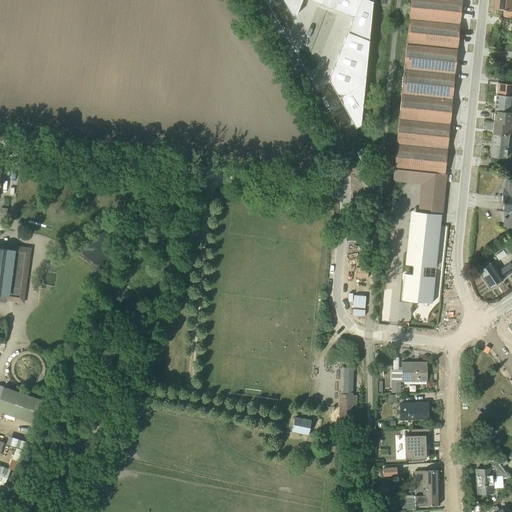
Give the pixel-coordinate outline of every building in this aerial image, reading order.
[(301,0),(307,0),(353,18),(328,80),(355,128),(387,8),(372,2),(367,0),(283,0),(291,14),(296,16),(301,0)] [(411,0),(410,20),(459,25),(461,0),(411,0)] [(511,0),(494,0),(494,9),(503,10),(502,17),(511,17),(511,0)] [(310,14),(298,40),(322,50),(334,25),(310,14)] [(410,20),(407,44),(458,50),(459,25),(410,20)] [(407,44),(404,77),(454,81),(458,50),(407,44)] [(404,77),(402,96),(452,101),(454,81),(404,77)] [(511,83),(497,83),(496,94),(511,96),(511,83)] [(511,96),(496,94),(494,110),(511,112),(511,96)] [(400,121),(450,126),(452,101),(402,96),(400,121)] [(511,112),(494,110),(493,122),(511,123),(511,112)] [(398,146),(447,151),(450,126),(400,121),(398,146)] [(493,122),(492,134),(511,135),(511,128),(510,128),(511,123),(493,122)] [(511,135),(492,134),(491,144),(511,146),(511,135)] [(511,146),(491,144),(490,156),(499,157),(501,158),(506,159),(510,159),(510,153),(511,153),(511,146)] [(447,151),(398,146),(395,171),(445,176),(447,151)] [(445,176),(395,171),(392,181),(420,185),(417,212),(441,215),(445,176)] [(511,180),(506,180),(506,189),(505,195),(503,195),(502,204),(505,204),(511,204),(511,180)] [(511,250),(509,245),(503,249),(508,255),(511,252),(511,250)] [(28,255),(0,250),(0,298),(21,301),(28,255)] [(498,261),(506,255),(503,251),(495,256),(498,261)] [(475,268),(489,288),(496,283),(497,284),(502,281),(501,279),(511,272),(511,266),(510,263),(498,271),(489,260),(475,268)] [(426,363),(402,363),(401,370),(391,370),(391,394),(402,394),(402,385),(400,385),(400,381),(426,381),(426,363)] [(341,369),(340,393),(351,394),(353,370),(341,369)] [(40,402),(0,388),(0,414),(32,425),(40,402)] [(356,397),(339,396),(337,427),(354,428),(356,397)] [(400,403),(400,420),(428,420),(427,403),(400,403)] [(289,417),(286,432),(303,436),(306,420),(289,417)] [(428,445),(428,429),(409,429),(410,435),(404,436),(405,460),(426,459),(425,445),(428,445)] [(8,436),(5,445),(22,450),(25,442),(8,436)] [(483,469),(476,469),(477,494),(496,492),(496,488),(502,488),(502,479),(507,479),(507,473),(496,461),(482,461),(483,469)] [(0,466),(0,484),(3,486),(9,470),(0,466)] [(397,476),(396,466),(382,467),(382,477),(397,476)] [(414,471),(414,496),(439,495),(439,471),(414,471)] [(439,506),(439,495),(414,496),(401,496),(401,511),(415,511),(415,506),(439,506)] [(380,506),(389,506),(390,496),(380,496),(380,506)]
